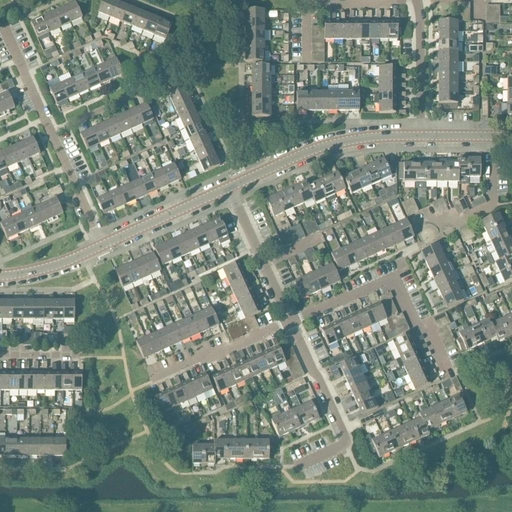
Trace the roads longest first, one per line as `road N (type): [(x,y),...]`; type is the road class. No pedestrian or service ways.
road 1 (residential): [(446,370),(395,276),(289,321)]
road 2 (tertiary): [(228,187),(327,146),(419,136)]
road 3 (residential): [(298,466),(345,439),(289,321)]
road 4 (residential): [(306,61),(307,2),(410,0)]
road 5 (residential): [(410,227),(466,220),(490,206),(491,137)]
road 6 (residential): [(289,321),(228,187)]
road 7 (residential): [(157,377),(289,321)]
road 8 (tertiary): [(101,246),(228,187)]
road 9 (residential): [(51,133),(176,76)]
road 10 (residential): [(419,136),(417,0)]
road 11 (residential): [(101,246),(51,133)]
